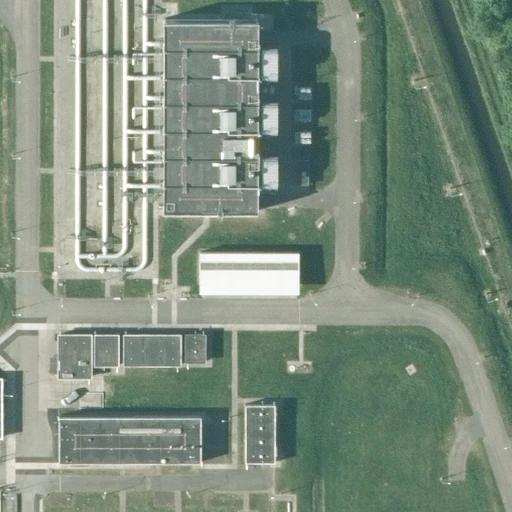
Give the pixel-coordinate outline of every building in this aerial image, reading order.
[(163,19),(163,211),(258,210),(258,20),(163,19)] [(134,72),(113,74),(121,159),(143,157),(134,72)] [(282,108),(284,119),(299,117),(297,105),(282,108)] [(308,160),(296,160),(296,185),(308,184),(308,160)] [(200,252),(200,284),(299,284),(299,252),(200,252)] [(93,378),(93,334),(58,333),(57,378),(93,378)] [(182,365),(182,333),(123,334),(123,365),(182,365)] [(185,362),(206,362),(206,334),(186,333),(185,362)] [(120,365),(120,334),(95,334),(95,366),(120,365)] [(246,404),(245,463),(276,462),(275,404),(246,404)] [(58,462),(60,462),(202,462),(201,416),(58,416),(58,462)]
